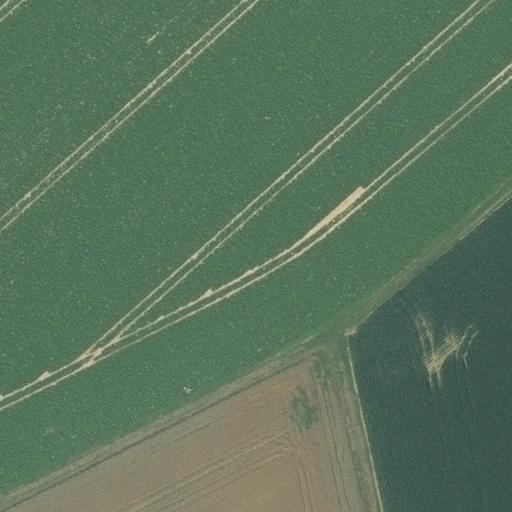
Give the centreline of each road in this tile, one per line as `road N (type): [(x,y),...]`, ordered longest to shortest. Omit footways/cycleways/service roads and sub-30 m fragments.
road 1 (track): [(511,184),(334,334),(0,501)]
road 2 (track): [(334,334),(370,511)]
